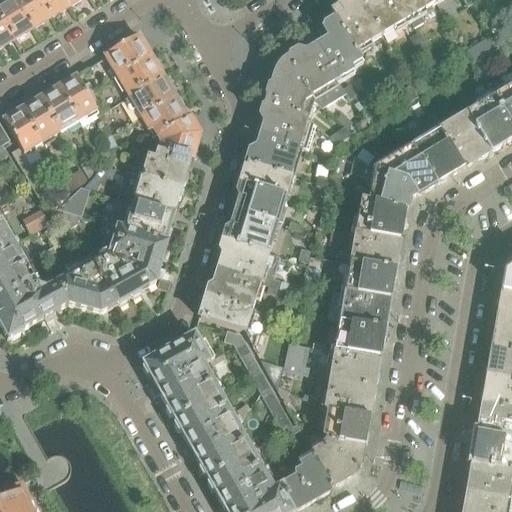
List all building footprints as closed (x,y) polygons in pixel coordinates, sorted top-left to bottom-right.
[(32,32),(12,0),(0,0),(0,21),(13,43),(32,32)] [(50,21),(37,0),(12,0),(32,32),(50,21)] [(69,9),(63,0),(37,0),(50,21),(69,9)] [(85,0),(63,0),(69,9),(85,0)] [(381,39),(357,0),(356,0),(331,16),(355,55),(381,39)] [(357,0),(381,39),(435,7),(430,0),(357,0)] [(472,7),(467,0),(460,0),(467,11),(472,7)] [(352,73),(349,68),(358,62),(358,61),(355,55),(331,16),(330,16),(334,23),(324,29),(322,33),(327,39),(299,56),(296,55),(289,60),(288,62),(311,98),(352,73)] [(0,51),(13,43),(0,21),(0,51)] [(423,49),(415,36),(408,41),(416,54),(423,49)] [(150,59),(146,52),(144,50),(145,46),(143,42),(139,41),(137,39),(103,59),(116,79),(150,59)] [(471,64),(464,54),(457,58),(464,68),(471,64)] [(162,80),(158,73),(157,71),(158,67),(155,62),(151,62),(150,59),(116,79),(128,101),(162,80)] [(311,98),(288,62),(285,64),(280,69),(275,75),(272,82),(271,90),(268,91),(266,99),(267,101),(265,110),(301,121),(305,110),(314,104),(311,98)] [(98,106),(90,93),(93,92),(88,85),(81,89),(75,79),(73,81),(69,80),(64,83),(63,87),(57,90),(78,125),(97,113),(94,108),(98,106)] [(141,121),(174,101),(169,92),(170,88),(167,83),(164,82),(162,80),(128,101),(141,121)] [(489,156),(511,142),(511,87),(493,99),(489,94),(481,99),(484,105),(465,116),(489,156)] [(356,98),(348,88),(342,93),(350,103),(356,98)] [(78,125),(57,90),(55,92),(51,91),(46,93),(45,97),(39,101),(60,136),(78,125)] [(60,136),(39,101),(32,105),(28,104),(24,107),(23,111),(20,112),(42,147),(60,136)] [(187,121),(182,112),(182,108),(180,104),(176,103),(174,101),(141,121),(144,127),(152,129),(158,139),(187,121)] [(290,180),(299,151),(301,143),(308,145),(314,129),(306,126),(307,125),(301,121),(265,110),(265,111),(262,112),(259,120),(261,123),(251,155),(248,156),(245,167),(290,180)] [(42,147),(20,112),(14,116),(10,115),(6,118),(5,122),(2,123),(20,151),(23,156),(24,158),(42,147)] [(435,189),(489,156),(465,116),(411,149),(435,189)] [(192,162),(200,137),(193,126),(191,128),(187,121),(158,139),(161,143),(159,144),(156,156),(188,166),(190,161),(192,162)] [(111,139),(107,129),(100,131),(105,143),(111,139)] [(0,150),(9,146),(0,130),(0,150)] [(116,150),(111,139),(105,143),(109,153),(116,150)] [(435,189),(411,149),(378,169),(370,157),(359,163),(354,160),(349,178),(372,183),(366,204),(403,217),(403,216),(407,213),(408,205),(435,189)] [(14,161),(23,156),(20,151),(11,156),(14,161)] [(121,159),(119,152),(105,156),(107,163),(121,159)] [(16,166),(26,160),(24,158),(23,156),(14,161),(16,166)] [(184,180),(187,170),(188,166),(156,156),(154,161),(148,159),(141,180),(180,192),(181,191),(184,189),(186,184),(184,180)] [(19,170),(28,164),(26,160),(16,166),(19,170)] [(21,174),(31,168),(28,164),(19,170),(21,174)] [(88,183),(95,173),(90,164),(80,169),(88,183)] [(284,199),(290,180),(245,167),(239,186),(284,199)] [(24,178),(33,173),(31,168),(21,174),(24,178)] [(326,191),(330,176),(319,172),(314,187),(326,191)] [(26,182),(36,177),(33,173),(24,178),(26,182)] [(87,185),(80,173),(64,182),(71,194),(87,185)] [(29,187),(38,181),(36,177),(26,182),(29,187)] [(168,234),(171,224),(176,205),(180,203),(182,197),(180,194),(180,192),(141,180),(125,234),(164,246),(164,244),(168,242),(170,237),(168,234)] [(32,191),(41,185),(38,181),(29,187),(32,191)] [(34,195),(43,189),(41,185),(32,191),(34,195)] [(267,257),(276,228),(284,199),(239,186),(236,197),(239,201),(230,232),(225,234),(222,243),(267,258),(267,257)] [(36,199),(46,193),(43,189),(34,195),(36,199)] [(39,203),(48,198),(46,193),(36,199),(39,203)] [(41,207),(50,202),(48,198),(39,203),(41,207)] [(58,214),(66,204),(62,198),(52,204),(53,206),(56,210),(58,214)] [(395,262),(398,245),(401,229),(404,227),(405,220),(403,218),(403,217),(366,204),(358,201),(346,267),(393,274),(394,273),(397,271),(398,265),(395,262)] [(44,212),(53,206),(52,204),(50,202),(41,207),(44,212)] [(67,217),(71,206),(66,204),(58,214),(67,217)] [(47,216),(56,210),(53,206),(44,212),(47,216)] [(49,220),(58,215),(58,214),(56,210),(47,216),(49,220)] [(76,227),(78,220),(67,217),(58,214),(58,215),(61,220),(64,224),(76,227)] [(52,225),(61,220),(58,215),(49,220),(52,225)] [(330,232),(332,217),(321,215),(318,230),(330,232)] [(41,217),(23,226),(30,238),(42,232),(49,228),(43,220),(41,217)] [(59,227),(64,224),(61,220),(52,225),(55,230),(59,227)] [(12,244),(0,223),(0,300),(33,282),(15,249),(18,248),(19,249),(28,243),(24,236),(14,241),(15,242),(12,244)] [(75,229),(76,227),(64,224),(69,233),(75,229)] [(296,235),(297,229),(285,225),(283,231),(296,235)] [(154,287),(166,250),(163,248),(164,246),(125,234),(117,232),(110,258),(109,257),(90,267),(114,310),(116,309),(118,310),(125,307),(126,303),(129,301),(132,303),(139,299),(139,296),(154,287)] [(250,313),(259,286),(264,288),(263,289),(268,290),(277,293),(279,285),(273,283),(279,261),(267,258),(222,243),(219,254),(221,259),(212,289),(207,292),(205,300),(249,315),(250,313)] [(306,269),(309,260),(310,256),(299,253),(295,265),(306,269)] [(19,335),(66,309),(99,318),(114,310),(90,267),(73,276),(71,272),(72,272),(67,263),(59,268),(63,276),(64,276),(66,280),(49,290),(35,286),(33,282),(0,300),(0,331),(7,343),(9,341),(12,343),(19,339),(19,335)] [(511,265),(510,265),(505,268),(500,296),(511,297),(511,265)] [(385,321),(388,304),(391,287),(394,285),(395,279),(393,276),(393,274),(346,267),(336,325),(383,333),(383,331),(386,330),(387,324),(385,321)] [(315,290),(318,273),(308,271),(305,288),(315,290)] [(268,290),(266,297),(275,299),(277,293),(268,290)] [(511,356),(511,297),(500,296),(500,298),(497,301),(496,307),(498,310),(493,339),(490,341),(489,348),(491,350),(490,353),(511,356)] [(257,337),(262,318),(249,315),(205,300),(198,322),(243,335),(250,348),(252,351),(252,349),(257,337)] [(375,380),(378,363),(381,346),(384,344),(385,338),(383,335),(383,333),(336,325),(326,384),(373,392),(373,390),(376,388),(377,382),(375,380)] [(226,335),(223,346),(230,348),(233,337),(226,335)] [(233,337),(230,348),(233,348),(243,343),(240,339),(233,337)] [(204,368),(209,365),(200,349),(199,349),(193,339),(149,364),(145,367),(142,372),(146,379),(149,380),(155,390),(166,411),(165,414),(169,421),(172,421),(174,423),(220,397),(204,368)] [(243,343),(233,348),(234,351),(235,353),(245,347),(243,343)] [(245,347),(235,353),(238,358),(248,352),(245,347)] [(248,352),(238,358),(241,363),(251,357),(248,352)] [(511,356),(490,353),(490,355),(487,357),(486,363),(488,366),(486,380),(483,394),(480,396),(479,403),(481,406),(481,407),(511,412),(511,356)] [(251,357),(241,363),(243,368),(253,362),(251,357)] [(213,369),(223,363),(221,359),(211,365),(213,369)] [(253,362),(243,368),(246,372),(256,367),(253,362)] [(256,367),(246,372),(249,377),(259,372),(256,367)] [(259,372),(249,377),(250,380),(252,382),(262,377),(259,372)] [(278,391),(281,376),(264,373),(277,395),(278,391)] [(262,377),(252,382),(255,387),(265,382),(262,377)] [(265,382),(255,387),(257,392),(267,387),(265,382)] [(365,438),(368,422),(370,405),(374,403),(375,397),(372,394),(373,392),(326,384),(321,414),(324,415),(319,443),(320,445),(362,453),(363,449),(366,447),(367,441),(365,438)] [(267,387),(257,392),(260,397),(270,392),(267,387)] [(278,391),(277,395),(278,396),(286,401),(289,396),(278,391)] [(270,392),(260,397),(263,402),(273,397),(270,392)] [(286,401),(278,396),(285,408),(290,405),(286,401)] [(253,456),(220,398),(220,397),(174,423),(175,426),(173,428),(177,436),(180,435),(188,449),(192,456),(200,470),(202,480),(205,480),(207,482),(253,456)] [(273,397),(263,402),(266,407),(276,402),(273,397)] [(316,404),(304,398),(302,402),(313,408),(316,404)] [(276,402),(266,407),(268,412),(279,406),(276,402)] [(279,406),(268,412),(271,417),(281,411),(279,406)] [(510,474),(511,463),(511,412),(481,407),(481,409),(478,411),(477,417),(479,420),(476,437),(473,454),(470,457),(469,463),(471,466),(470,467),(510,474)] [(281,411),(271,417),(271,418),(274,422),(284,416),(281,411)] [(284,416),(274,422),(277,427),(287,421),(284,416)] [(287,421),(277,427),(279,432),(290,426),(287,421)] [(290,426),(279,432),(282,436),(292,430),(290,426)] [(292,430),(282,436),(282,437),(285,442),(289,440),(299,434),(296,428),(292,430)] [(358,477),(362,453),(320,445),(320,449),(321,452),(312,458),(331,492),(334,490),(337,491),(343,488),(343,485),(358,477)] [(281,489),(285,487),(284,484),(276,471),(265,477),(253,456),(207,482),(208,485),(206,488),(210,495),(214,495),(223,511),(291,511),(287,503),(288,502),(281,489)] [(331,492),(312,458),(300,465),(303,469),(296,472),(295,475),(283,476),(284,484),(285,487),(281,489),(288,502),(287,503),(291,511),(300,511),(328,497),(328,493),(331,492)] [(503,511),(510,474),(470,467),(470,468),(467,470),(466,476),(468,479),(462,511),(503,511)] [(30,511),(27,505),(31,503),(21,485),(8,492),(11,498),(0,504),(0,511),(30,511)]
